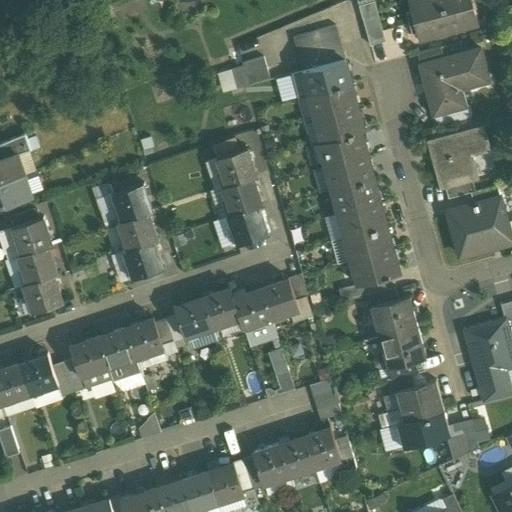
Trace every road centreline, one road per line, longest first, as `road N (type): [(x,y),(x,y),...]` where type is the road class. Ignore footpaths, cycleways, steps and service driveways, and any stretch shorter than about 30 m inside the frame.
road 1 (residential): [(0,501),(293,407)]
road 2 (residential): [(0,348),(289,255)]
road 3 (residential): [(511,269),(438,291),(385,81)]
